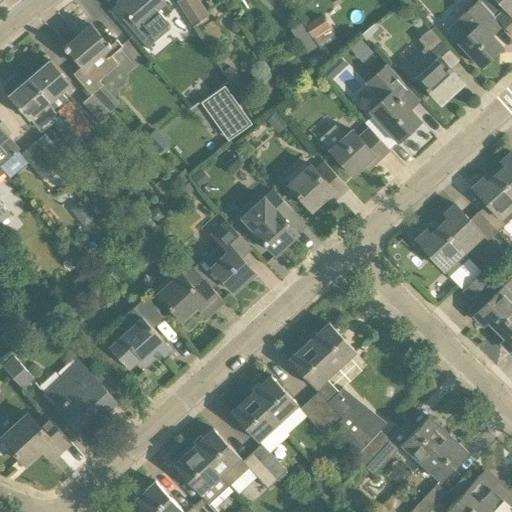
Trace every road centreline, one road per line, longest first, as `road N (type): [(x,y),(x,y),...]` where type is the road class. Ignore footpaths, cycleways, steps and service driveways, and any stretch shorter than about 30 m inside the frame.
road 1 (residential): [(64,511),(349,247)]
road 2 (residential): [(511,409),(349,247)]
road 3 (residential): [(349,247),(511,104)]
